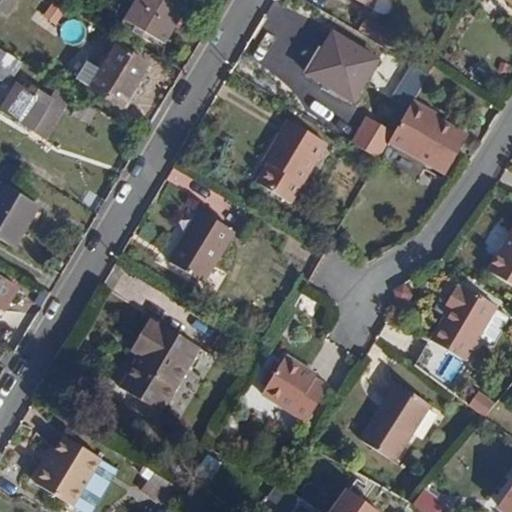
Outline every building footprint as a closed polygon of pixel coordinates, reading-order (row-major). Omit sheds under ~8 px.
[(11,0),(1,0),(0,3),(0,43),(5,36),(0,33),(0,26),(5,17),(9,18),(18,4),(11,0)] [(182,7),(170,0),(137,0),(124,21),(160,43),(182,7)] [(333,33),(308,74),(354,101),(378,59),(333,33)] [(86,62),(76,79),(120,105),(144,64),(115,46),(101,70),(86,62)] [(12,55),(0,47),(0,66),(4,69),(12,55)] [(418,87),(425,74),(408,64),(401,77),(418,87)] [(17,85),(1,111),(33,130),(48,105),(17,85)] [(413,96),(388,139),(444,170),(467,131),(430,111),(431,105),(413,96)] [(285,116),(248,178),(287,200),(323,138),(285,116)] [(0,184),(0,240),(10,246),(34,206),(0,184)] [(196,206),(165,257),(199,279),(230,227),(196,206)] [(511,287),(511,231),(486,271),(511,287)] [(451,307),(448,312),(429,344),(463,365),(497,310),(463,289),(461,291),(457,289),(448,304),(451,307)] [(508,321),(496,313),(478,341),(491,349),(508,321)] [(148,317),(136,339),(143,344),(138,351),(119,384),(161,409),(198,345),(148,317)] [(143,344),(136,339),(131,347),(138,351),(143,344)] [(283,355),(260,393),(304,420),(325,385),(313,378),(314,373),(283,355)] [(402,387),(366,444),(401,466),(437,409),(402,387)] [(60,435),(31,482),(68,505),(97,457),(60,435)] [(319,452),(310,468),(335,483),(345,468),(319,452)] [(335,511),(386,511),(354,488),(335,511)] [(511,511),(511,489),(500,505),(509,511),(511,511)]
